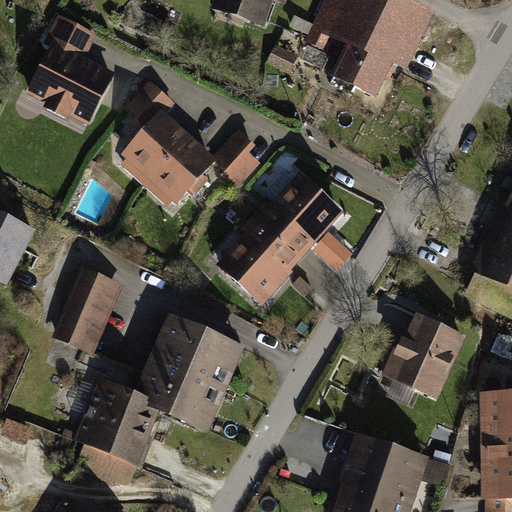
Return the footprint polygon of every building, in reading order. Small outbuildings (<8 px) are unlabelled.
[(289,0),(215,0),(212,11),(262,26),(269,3),(287,8),(289,0)] [(434,15),(401,0),(324,0),(322,6),(309,0),(308,0),(291,37),(335,58),(328,74),(376,96),(391,64),(407,72),(434,15)] [(92,36),(56,17),(40,47),(51,53),(28,96),(87,128),(114,78),(79,59),(92,36)] [(297,56),(276,43),(266,60),(288,73),(297,56)] [(146,128),(116,161),(169,211),(214,167),(217,165),(226,171),(221,176),(238,190),(261,165),(247,154),(254,145),(235,130),(212,155),(165,118),(175,105),(152,82),(125,110),(146,128)] [(299,172),(212,268),(258,309),(344,213),(299,172)] [(511,186),(471,269),(480,274),(468,298),(511,319),(511,186)] [(0,283),(6,287),(35,233),(0,214),(0,283)] [(124,288),(80,269),(51,338),(95,356),(124,288)] [(465,337),(414,313),(385,377),(436,400),(465,337)] [(213,441),(249,345),(168,316),(146,376),(85,353),(74,383),(94,391),(75,442),(84,445),(74,474),(136,497),(163,423),(213,441)] [(511,511),(511,391),(480,393),(484,511),(511,511)] [(451,465),(355,434),(329,511),(411,511),(421,482),(443,490),(451,465)] [(93,511),(68,496),(58,511),(93,511)]
